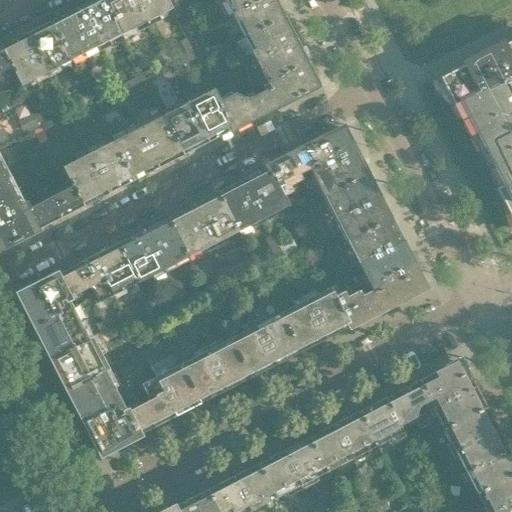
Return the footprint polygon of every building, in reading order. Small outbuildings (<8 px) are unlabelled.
[(101,0),(91,0),(74,9),(94,48),(120,35),(101,0)] [(132,0),(101,0),(120,35),(144,22),(132,0)] [(132,0),(144,22),(169,10),(163,0),(132,0)] [(221,0),(229,15),(259,0),(221,0)] [(275,0),(259,0),(229,15),(241,39),(284,17),(284,15),(275,0)] [(176,19),(190,11),(186,3),(172,11),(176,19)] [(74,9),(49,22),(69,61),(94,48),(74,9)] [(284,17),(241,39),(252,61),(296,39),(284,15),(284,17)] [(182,21),(191,37),(198,33),(189,17),(182,21)] [(49,22),(24,35),(44,74),(69,61),(49,22)] [(24,35),(0,47),(10,66),(13,71),(20,86),(44,74),(24,35)] [(217,71),(200,38),(192,43),(209,75),(217,71)] [(186,39),(177,43),(184,58),(193,54),(186,39)] [(296,39),(252,61),(265,84),(308,62),(296,39)] [(511,40),(439,78),(459,119),(460,120),(466,117),(501,186),(495,189),(511,220),(511,40)] [(0,47),(0,77),(1,77),(13,71),(10,66),(0,47)] [(168,61),(163,50),(153,54),(158,66),(168,61)] [(184,58),(168,65),(171,71),(195,59),(193,54),(184,58)] [(308,62),(265,84),(267,89),(276,108),(320,86),(308,62)] [(171,71),(168,65),(159,69),(165,81),(174,77),(171,71)] [(240,65),(212,80),(216,87),(244,72),(240,65)] [(117,105),(131,98),(125,88),(112,95),(117,105)] [(232,130),(276,108),(267,89),(250,98),(246,100),(232,95),(218,103),(232,130)] [(211,90),(187,103),(207,143),(232,130),(218,103),(211,90)] [(187,103),(162,116),(182,156),(207,143),(187,103)] [(16,121),(23,135),(38,128),(32,114),(16,121)] [(162,116),(136,129),(157,169),(182,156),(162,116)] [(342,128),(301,149),(308,163),(306,170),(309,174),(353,151),(342,128)] [(157,169),(136,129),(111,141),(132,182),(157,169)] [(111,141),(86,154),(107,195),(132,182),(111,141)] [(301,149),(265,167),(280,197),(289,192),(286,187),(299,181),(296,175),(306,170),(308,163),(301,149)] [(353,151),(309,174),(320,196),(365,174),(353,151)] [(107,195),(86,154),(62,167),(70,182),(72,187),(83,207),(107,195)] [(0,159),(0,181),(9,177),(0,159)] [(265,167),(241,180),(261,218),(285,206),(280,197),(265,167)] [(365,174),(320,196),(331,218),(376,195),(365,174)] [(9,177),(0,181),(0,214),(22,203),(9,177)] [(241,180),(217,192),(236,230),(261,218),(241,180)] [(26,210),(25,211),(35,232),(83,207),(72,187),(70,182),(59,188),(51,192),(50,198),(26,210)] [(42,193),(46,200),(50,198),(51,192),(49,191),(42,193)] [(217,192),(192,205),(211,243),(236,230),(217,192)] [(376,195),(331,218),(343,240),(387,217),(376,195)] [(22,203),(0,214),(0,249),(35,232),(25,211),(26,210),(22,203)] [(192,205),(167,218),(187,256),(211,243),(192,205)] [(387,217),(343,240),(354,263),(399,240),(387,217)] [(167,218),(142,231),(161,269),(187,256),(167,218)] [(315,236),(309,225),(298,231),(304,242),(315,236)] [(142,231),(117,244),(136,281),(161,269),(142,231)] [(265,240),(272,258),(281,254),(278,247),(285,244),(281,233),(265,240)] [(399,240),(354,263),(365,285),(410,262),(399,240)] [(117,244),(93,256),(112,294),(136,281),(117,244)] [(242,245),(224,254),(230,265),(218,271),(222,280),(254,263),(250,256),(248,257),(242,245)] [(93,256),(54,276),(65,298),(66,297),(85,287),(91,288),(94,294),(98,301),(112,294),(93,256)] [(410,262),(365,285),(368,289),(374,291),(383,309),(424,288),(410,262)] [(54,276),(32,287),(31,285),(15,294),(23,310),(25,309),(33,325),(70,306),(66,297),(65,298),(54,276)] [(292,291),(302,285),(298,277),(287,282),(292,291)] [(187,299),(178,281),(163,288),(169,302),(177,298),(179,303),(187,299)] [(326,286),(302,299),(323,340),(347,328),(331,295),(326,286)] [(91,288),(85,287),(90,295),(94,294),(91,288)] [(340,290),(331,295),(347,328),(383,309),(374,291),(368,289),(357,294),(355,290),(343,296),(340,290)] [(323,340),(302,299),(278,311),(299,353),(323,340)] [(252,311),(247,300),(235,306),(241,316),(252,311)] [(70,306),(33,325),(49,357),(87,338),(70,306)] [(130,317),(126,308),(115,314),(120,323),(130,317)] [(299,353),(278,311),(253,324),(274,365),(299,353)] [(106,331),(102,321),(95,324),(99,334),(106,331)] [(274,365),(253,324),(228,337),(250,378),(274,365)] [(91,336),(87,338),(49,357),(66,389),(104,370),(107,368),(91,336)] [(250,378),(228,337),(203,350),(224,391),(250,378)] [(152,358),(146,349),(137,354),(142,364),(152,358)] [(224,391),(203,350),(179,363),(200,403),(224,391)] [(463,364),(456,362),(419,381),(427,399),(425,400),(429,407),(474,385),(463,364)] [(200,403),(179,363),(154,375),(175,416),(200,403)] [(104,370),(66,389),(82,420),(120,401),(104,370)] [(140,383),(143,389),(146,394),(143,402),(125,411),(124,411),(137,436),(175,416),(154,375),(140,383)] [(419,381),(384,399),(397,425),(413,417),(416,404),(425,400),(427,399),(419,381)] [(136,392),(138,391),(143,389),(140,383),(133,386),(136,392)] [(474,385),(429,407),(441,429),(485,407),(474,385)] [(384,399),(359,412),(376,445),(400,432),(397,425),(384,399)] [(120,401),(82,420),(92,439),(90,440),(99,458),(117,448),(116,446),(137,436),(124,411),(125,411),(120,401)] [(485,407),(441,429),(452,451),(496,428),(485,407)] [(359,412),(334,425),(351,458),(376,445),(359,412)] [(334,425),(309,438),(325,471),(351,458),(334,425)] [(496,428),(452,451),(462,471),(507,448),(496,428)] [(309,438),(283,451),(300,484),(325,471),(309,438)] [(511,459),(507,448),(462,471),(474,493),(511,473),(511,459)] [(283,451),(257,464),(274,497),(300,484),(283,451)] [(257,464),(232,477),(249,510),(274,497),(257,464)] [(372,483),(364,466),(350,473),(358,490),(372,483)] [(511,473),(474,493),(483,511),(488,511),(511,500),(511,473)] [(232,477),(207,490),(217,511),(244,511),(249,510),(232,477)] [(217,511),(207,490),(172,508),(174,511),(217,511)] [(304,509),(316,503),(311,493),(299,500),(304,509)] [(511,511),(511,500),(488,511),(511,511)] [(366,511),(382,511),(389,509),(384,501),(366,510),(366,511)]
